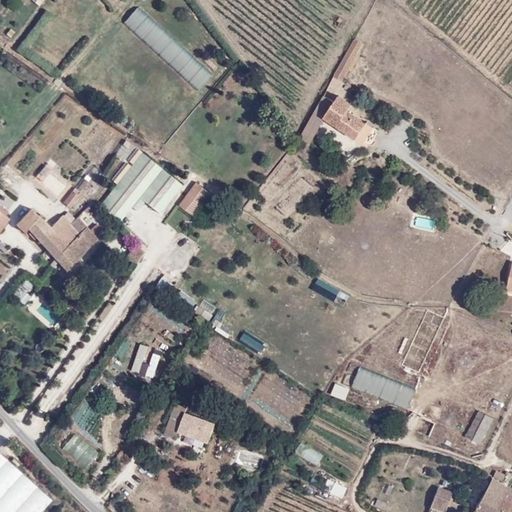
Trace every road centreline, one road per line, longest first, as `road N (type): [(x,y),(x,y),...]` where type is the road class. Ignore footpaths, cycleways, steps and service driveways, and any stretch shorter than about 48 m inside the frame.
road 1 (track): [(367,0),(295,124),(200,0)]
road 2 (track): [(365,511),(354,490),(378,443),(416,442),(486,465),(511,405)]
road 3 (track): [(0,147),(128,0)]
road 4 (track): [(400,0),(511,90)]
road 5 (unclassified): [(0,408),(98,511)]
